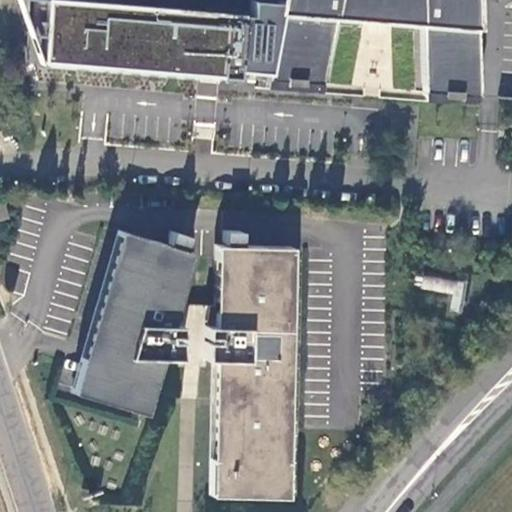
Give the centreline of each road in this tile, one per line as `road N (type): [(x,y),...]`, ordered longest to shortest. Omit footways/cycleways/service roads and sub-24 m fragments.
road 1 (unclassified): [(0,163),(106,162),(501,194)]
road 2 (secondary): [(511,359),(432,458)]
